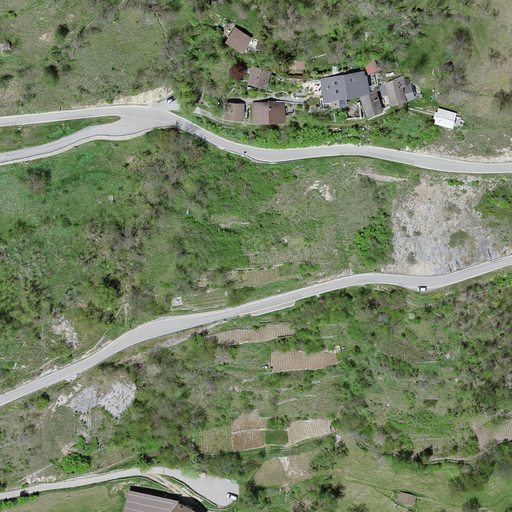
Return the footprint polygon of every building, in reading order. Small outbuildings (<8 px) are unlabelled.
[(249,36),(234,27),(227,38),(242,48),(249,36)] [(378,67),(374,59),(365,63),(370,71),(378,67)] [(266,86),(270,72),(255,68),(251,82),(266,86)] [(365,92),(362,73),(323,78),(326,97),(365,92)] [(407,102),(400,79),(386,84),(393,106),(407,102)] [(382,109),(375,92),(362,97),(369,114),(382,109)] [(285,118),(282,100),(254,104),(256,122),(285,118)] [(244,103),(227,102),(226,116),(244,117),(244,103)] [(457,114),(439,110),(436,121),(454,125),(457,114)] [(187,511),(172,505),(130,495),(125,511),(187,511)] [(418,499),(402,495),(400,506),(416,509),(418,499)]
